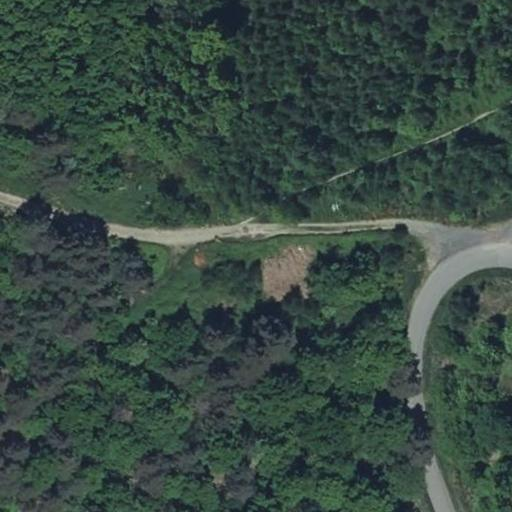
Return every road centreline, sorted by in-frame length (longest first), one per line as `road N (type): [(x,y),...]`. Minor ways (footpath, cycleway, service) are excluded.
road 1 (track): [(182,233),(511,111)]
road 2 (unclassified): [(445,511),(419,437),(409,371),(429,295),(465,260),(511,260)]
